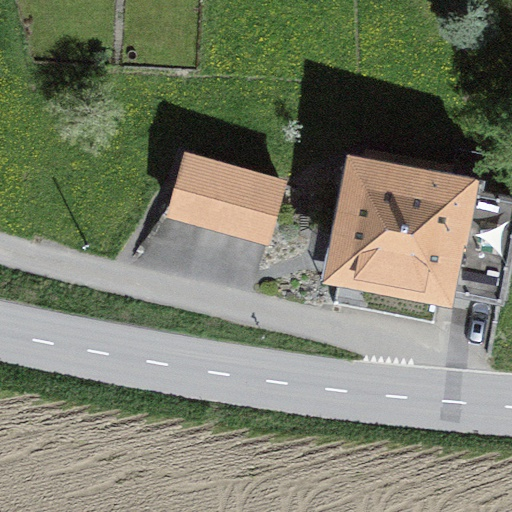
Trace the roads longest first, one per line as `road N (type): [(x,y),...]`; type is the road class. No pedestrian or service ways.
road 1 (unclassified): [(422,398),(408,361),(385,340),(0,246)]
road 2 (tertiary): [(0,331),(222,373),(422,398)]
